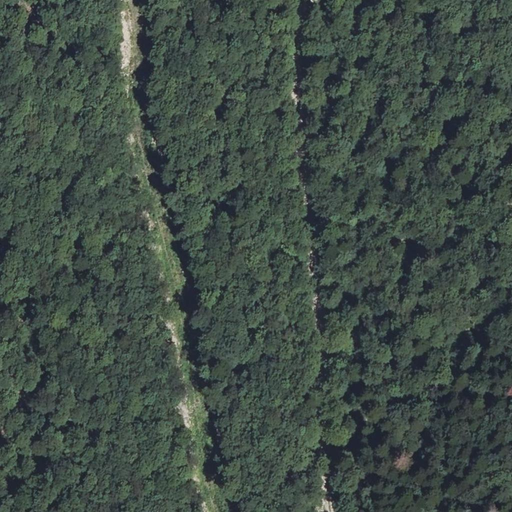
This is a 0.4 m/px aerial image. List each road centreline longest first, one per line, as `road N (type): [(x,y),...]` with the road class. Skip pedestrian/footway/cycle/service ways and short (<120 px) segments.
road 1 (track): [(231,511),(173,271),(134,0)]
road 2 (track): [(328,511),(307,0)]
